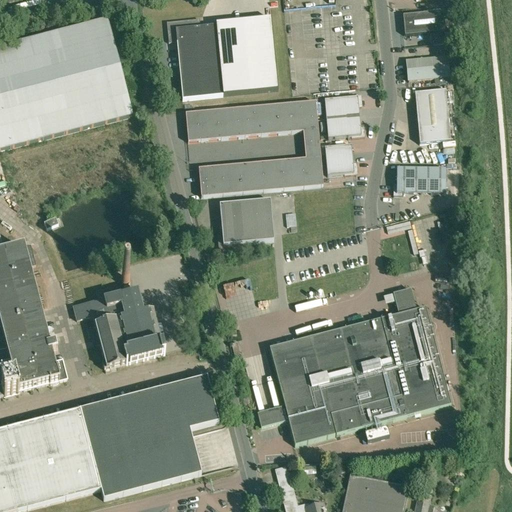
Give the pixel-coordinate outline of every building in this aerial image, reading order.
[(443,14),(402,18),(404,38),(445,34),(443,14)] [(199,21),(166,25),(168,46),(171,45),(174,44),(174,45),(177,45),(182,103),(223,99),(219,56),(216,28),(200,30),(199,21)] [(271,21),(216,26),(216,28),(219,56),(223,99),(278,93),(271,21)] [(111,24),(32,45),(0,52),(0,156),(136,122),(111,24)] [(449,80),(447,59),(406,63),(408,84),(449,80)] [(419,147),(450,144),(445,93),(414,96),(419,147)] [(326,123),(359,120),(358,110),(361,110),(360,99),(348,100),(348,101),(324,103),(326,123)] [(295,107),(298,135),(303,135),(305,162),(290,163),(293,192),(323,189),(315,105),(295,107)] [(298,135),(295,107),(265,109),(268,138),(298,135)] [(265,109),(245,111),(248,140),(268,138),(265,109)] [(245,111),(225,113),(228,142),(248,140),(245,111)] [(225,113),(205,115),(208,144),(228,142),(225,113)] [(208,144),(205,115),(185,117),(188,145),(208,144)] [(359,120),(326,123),(328,142),(351,140),(351,141),(364,140),(363,129),(360,129),(359,120)] [(324,150),(327,179),(344,178),(357,177),(356,166),(353,166),(351,148),(324,150)] [(290,163),(270,165),(273,194),(293,192),(290,163)] [(270,165),(250,167),(253,196),(273,194),(270,165)] [(253,196),(250,167),(198,171),(201,200),(253,196)] [(445,172),(396,172),(396,191),(393,191),(393,200),(404,200),(404,197),(445,197),(445,172)] [(270,203),(219,207),(222,237),(218,238),(218,237),(217,237),(219,254),(246,251),(245,251),(244,251),(244,246),(274,243),(270,203)] [(60,218),(44,226),(47,233),(63,226),(60,218)] [(0,399),(4,398),(4,399),(18,396),(18,395),(49,387),(51,387),(53,388),(57,387),(59,385),(67,382),(62,362),(53,365),(51,356),(57,355),(55,348),(49,349),(29,270),(35,268),(30,249),(3,256),(0,242),(0,399)] [(125,293),(121,294),(122,298),(73,311),(76,323),(93,319),(95,328),(87,330),(90,340),(97,338),(98,340),(93,341),(95,348),(100,347),(104,364),(102,365),(104,372),(165,356),(153,312),(146,314),(145,310),(142,311),(138,294),(131,296),(129,289),(129,287),(130,286),(130,285),(130,284),(130,283),(130,282),(130,281),(129,280),(128,279),(127,279),(126,278),(125,278),(124,279),(123,279),(122,280),(121,280),(120,281),(120,283),(120,284),(120,285),(121,286),(121,287),(122,288),(123,289),(124,290),(125,293)] [(239,285),(242,297),(253,294),(250,282),(239,285)] [(284,410),(258,416),(268,456),(459,406),(459,390),(451,362),(460,360),(456,344),(435,349),(425,311),(416,313),(411,292),(364,304),(370,325),(270,351),(285,409),(284,409),(284,410)] [(235,359),(241,357),(237,345),(231,346),(235,359)] [(200,477),(190,439),(220,432),(207,382),(0,433),(0,511),(26,511),(101,492),(104,502),(200,477)] [(386,430),(364,436),(366,446),(389,440),(386,430)] [(292,487),(288,469),(275,472),(285,511),(324,511),(323,505),(309,509),(308,506),(298,509),(292,487)] [(350,478),(343,511),(404,511),(410,490),(350,478)] [(433,511),(434,509),(428,508),(430,499),(419,497),(415,511),(433,511)]
